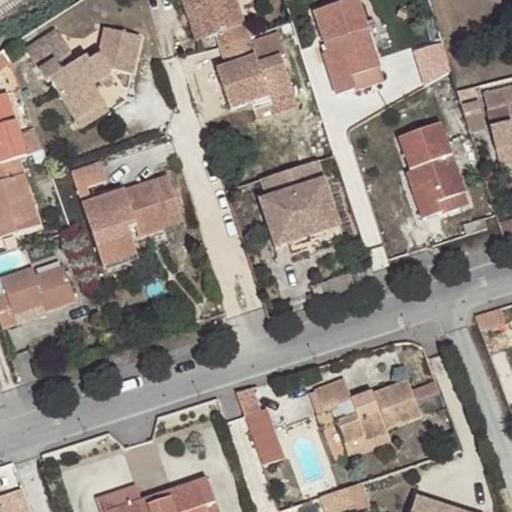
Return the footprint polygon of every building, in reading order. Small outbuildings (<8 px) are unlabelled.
[(216,31),(221,48),(249,38),(235,0),(182,0),(186,11),(195,8),(205,36),(216,31)] [(356,0),(314,13),(327,53),(322,55),(335,97),(354,91),(355,93),(383,84),(356,0)] [(195,8),(186,11),(196,39),(205,36),(195,8)] [(56,60),(63,56),(70,52),(57,34),(27,53),(45,83),(49,79),(75,118),(104,100),(93,83),(108,72),(110,67),(133,70),(140,33),(103,29),(100,53),(91,59),(89,54),(70,67),(63,71),(56,60)] [(278,33),(251,43),(258,62),(280,53),(284,52),(278,33)] [(249,38),(221,48),(227,63),(216,66),(222,86),(230,108),(251,102),(270,95),(272,102),(294,96),(280,53),(258,62),(251,43),(249,38)] [(415,47),(423,81),(454,74),(446,40),(415,47)] [(0,67),(12,59),(8,44),(0,49),(0,67)] [(70,67),(63,56),(56,60),(63,71),(70,67)] [(222,86),(216,66),(207,69),(214,88),(222,86)] [(511,144),(511,148),(511,84),(480,92),(484,111),(502,106),(506,122),(487,126),(491,149),(511,144)] [(0,162),(19,156),(26,154),(7,91),(0,93),(0,162)] [(270,95),(251,102),(256,118),(297,105),(294,96),(272,102),(270,95)] [(104,100),(75,118),(82,127),(110,109),(104,100)] [(422,219),(441,212),(438,202),(464,193),(440,125),(399,139),(417,186),(412,189),(422,219)] [(39,126),(21,130),(26,153),(44,148),(39,126)] [(0,236),(41,224),(19,156),(0,162),(0,236)] [(130,198),(128,189),(96,200),(91,187),(108,181),(101,160),(72,171),(105,265),(138,254),(129,229),(136,227),(140,236),(168,228),(161,208),(178,203),(170,174),(150,182),(153,190),(130,198)] [(324,179),(317,160),(260,180),(267,199),(324,179)] [(340,227),(324,179),(267,199),(259,201),(272,237),(305,225),(309,237),(340,227)] [(150,182),(128,189),(130,198),(153,190),(150,182)] [(438,202),(441,212),(468,202),(464,193),(438,202)] [(276,249),(309,237),(305,225),(272,237),(276,249)] [(8,295),(0,297),(0,317),(5,332),(21,327),(18,315),(50,306),(53,313),(80,305),(67,267),(39,276),(37,268),(3,280),(8,295)] [(18,315),(21,327),(54,317),(53,313),(50,306),(18,315)] [(314,391),(322,414),(332,411),(338,408),(343,420),(336,423),(344,444),(362,436),(363,441),(387,432),(385,428),(420,415),(408,382),(373,394),(371,391),(352,399),(344,379),(314,391)] [(310,388),(284,394),(290,418),(316,412),(310,388)] [(236,394),(261,463),(282,455),(266,410),(260,412),(251,390),(236,394)] [(332,411),(336,423),(343,420),(338,408),(332,411)] [(423,425),(420,415),(385,428),(387,432),(363,441),(362,436),(344,444),(348,455),(423,425)] [(216,511),(206,480),(141,502),(135,486),(97,499),(101,511),(216,511)] [(326,511),(342,511),(370,501),(362,480),(320,496),(326,511)] [(0,511),(25,511),(28,511),(19,487),(0,493),(0,511)] [(461,511),(416,498),(410,511),(461,511)]
